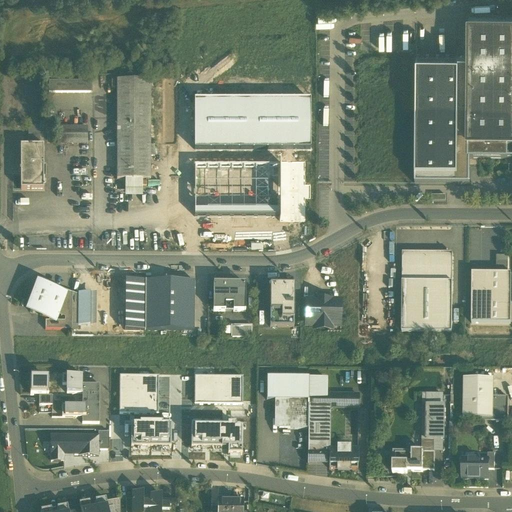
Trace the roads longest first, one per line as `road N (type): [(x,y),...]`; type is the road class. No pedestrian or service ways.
road 1 (residential): [(511,215),(388,216),(289,261),(0,262)]
road 2 (residential): [(22,489),(175,474),(366,499),(505,506)]
road 3 (residential): [(0,295),(22,489)]
